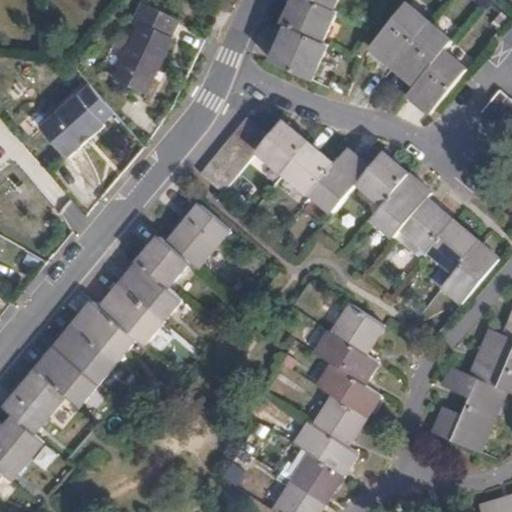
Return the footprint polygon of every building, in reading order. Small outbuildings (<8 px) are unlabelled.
[(286,24),(291,26),(325,42),(340,12),(335,9),(316,0),(296,0),(293,8),(286,24)] [(316,0),(335,9),(339,0),(316,0)] [(140,23),(114,79),(145,94),(172,38),(169,37),(177,20),(142,4),(134,19),(140,23)] [(372,48),(395,67),(431,22),(410,4),(372,48)] [(431,22),(395,67),(416,85),(428,72),(447,50),(453,41),(431,22)] [(325,42),(291,26),(286,38),(274,61),(302,75),(314,80),(327,54),(332,44),(325,42)] [(428,72),(416,85),(410,94),(432,112),(469,69),(447,50),(428,72)] [(117,114),(91,85),(42,128),(70,159),(106,126),(106,123),(117,114)] [(483,112),(511,136),(511,97),(503,89),(483,112)] [(260,151),(272,137),(249,118),(202,174),(225,194),(260,151)] [(285,122),(272,137),(260,151),(286,173),(311,144),(285,122)] [(337,165),(311,144),(286,173),(312,195),(314,193),(337,165)] [(337,165),(314,193),(336,212),(361,183),(373,168),(350,150),(337,165)] [(385,153),(373,168),(361,183),(386,205),(407,180),(412,175),(385,153)] [(407,180),(386,205),(375,219),(397,238),(404,229),(429,200),(433,193),(412,175),(407,180)] [(429,200),(404,229),(430,251),(456,222),(429,200)] [(203,204),(170,243),(192,261),(200,267),(233,229),(204,205),(203,204)] [(456,222),(430,251),(457,273),(482,244),(456,222)] [(163,237),(142,263),(170,288),(192,261),(170,243),(163,237)] [(482,244),(457,273),(446,286),(465,302),(501,260),(482,244)] [(142,263),(123,285),(166,322),(184,300),(170,288),(142,263)] [(123,285),(103,308),(139,338),(147,344),(166,322),(123,285)] [(96,302),(77,324),(121,361),(139,338),(103,308),(96,302)] [(353,304),(335,332),(368,353),(386,326),(353,304)] [(58,346),(102,383),(121,361),(77,324),(58,346)] [(318,353),(335,365),(366,385),(380,362),(368,353),(335,332),(332,330),(318,353)] [(494,330),(475,375),(509,390),(511,390),(511,336),(508,335),(494,330)] [(58,346),(40,369),(69,394),(83,406),(102,383),(58,346)] [(321,387),(335,396),(368,418),(382,396),(366,385),(335,365),(321,387)] [(509,390),(475,375),(455,367),(447,385),(472,396),(465,414),(448,407),(437,432),(482,452),(509,390)] [(6,409),(17,417),(36,433),(69,394),(40,369),(6,409)] [(335,396),(317,424),(350,446),(368,418),(335,396)] [(17,417),(0,437),(0,468),(6,474),(14,480),(46,442),(36,433),(17,417)] [(298,444),(314,454),(346,476),(360,453),(350,446),(317,424),(313,422),(298,444)] [(296,481),(328,503),(346,476),(314,454),(296,481)] [(277,511),(278,511),(322,511),(328,503),(296,481),(277,511)] [(511,511),(511,497),(481,506),(483,511),(511,511)]
